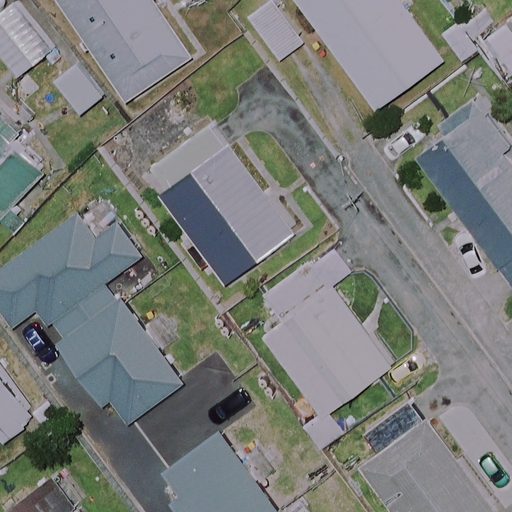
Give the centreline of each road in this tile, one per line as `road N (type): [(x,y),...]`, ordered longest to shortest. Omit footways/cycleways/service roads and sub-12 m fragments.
road 1 (residential): [(356,184),(511,405)]
road 2 (unknown): [(41,379),(143,511)]
